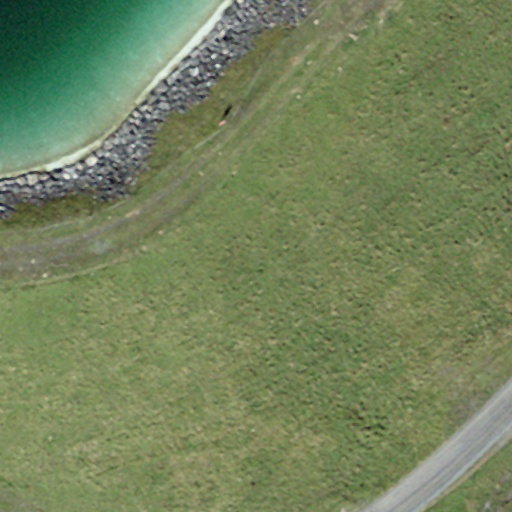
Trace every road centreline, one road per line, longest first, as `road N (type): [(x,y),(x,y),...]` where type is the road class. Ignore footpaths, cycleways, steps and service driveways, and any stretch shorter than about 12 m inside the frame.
road 1 (track): [(364,0),(184,183),(130,221),(0,249)]
road 2 (track): [(511,393),(368,511)]
